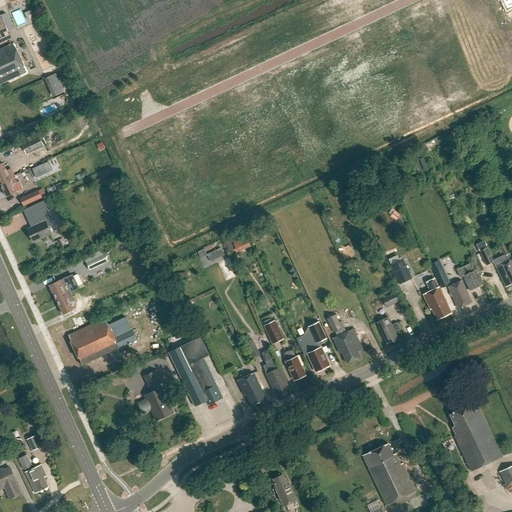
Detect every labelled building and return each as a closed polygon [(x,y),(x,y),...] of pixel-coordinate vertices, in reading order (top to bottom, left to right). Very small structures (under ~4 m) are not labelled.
[(511,0),(502,0),(508,11),(511,9),(511,0)] [(491,16),(486,19),(478,3),(465,9),(475,30),(487,24),(488,26),(494,23),(491,16)] [(0,44),(11,39),(1,16),(0,16),(0,44)] [(388,38),(398,61),(415,53),(404,31),(404,32),(389,39),(388,38)] [(0,84),(27,72),(14,44),(0,50),(0,84)] [(40,137),(22,145),(26,153),(43,145),(40,137)] [(43,165),(47,172),(52,170),(49,162),(43,165)] [(0,164),(0,182),(14,176),(11,169),(6,171),(2,164),(0,164)] [(0,182),(0,183),(6,197),(16,193),(21,190),(14,176),(0,182)] [(39,190),(20,199),(24,206),(43,198),(39,190)] [(39,223),(26,229),(33,243),(51,235),(48,228),(53,225),(45,207),(34,212),(39,223)] [(388,217),(394,222),(399,216),(393,211),(388,217)] [(511,224),(510,220),(503,224),(511,242),(511,241),(511,224)] [(237,252),(251,246),(247,237),(233,242),(237,252)] [(487,247),(480,251),(487,265),(494,262),(487,247)] [(210,259),(223,252),(222,249),(208,255),(210,259)] [(86,262),(90,271),(103,265),(99,256),(86,262)] [(212,281),(226,275),(219,258),(204,264),(212,281)] [(511,259),(499,265),(496,267),(506,287),(509,285),(511,283),(511,259)] [(412,279),(403,260),(391,266),(399,284),(412,279)] [(438,261),(429,265),(432,269),(440,265),(438,261)] [(463,276),(470,291),(483,285),(476,270),(475,271),(472,263),(457,270),(461,278),(463,276)] [(59,282),(49,286),(56,301),(70,294),(79,289),(73,275),(59,282)] [(438,278),(442,288),(449,284),(445,275),(438,278)] [(26,288),(35,284),(32,278),(24,282),(26,288)] [(423,295),(431,310),(432,309),(437,320),(452,313),(439,287),(438,288),(434,279),(426,283),(431,291),(423,295)] [(448,287),(458,309),(472,303),(462,281),(448,287)] [(80,302),(94,297),(93,293),(79,298),(80,302)] [(399,301),(395,293),(383,299),(387,307),(399,301)] [(56,301),(63,315),(73,311),(69,303),(74,301),(70,294),(56,301)] [(337,315),(329,319),(335,333),(336,332),(338,337),(334,339),(341,353),(343,353),(347,363),(362,357),(359,351),(364,349),(355,329),(348,332),(343,322),(341,323),(337,315)] [(381,329),(388,344),(399,339),(395,332),(401,329),(398,323),(392,325),(392,324),(391,325),(387,317),(378,321),(382,329),(381,329)] [(105,320),(69,337),(81,364),(83,367),(111,354),(114,361),(122,357),(119,350),(105,320)] [(264,326),(273,344),(283,339),(275,321),(264,326)] [(309,355),(317,372),(330,365),(324,354),(325,354),(322,348),(320,348),(319,346),(320,341),(326,339),(327,341),(328,341),(319,322),(309,327),(312,333),(297,339),(305,356),(309,355)] [(228,326),(232,336),(237,334),(233,324),(228,326)] [(133,331),(114,339),(119,349),(137,341),(133,331)] [(212,404),(223,398),(204,358),(210,355),(201,337),(169,352),(195,407),(206,402),(212,404)] [(247,343),(254,359),(261,355),(253,340),(247,343)] [(278,392),(279,395),(287,391),(283,380),(285,379),(280,369),(279,369),(271,350),(262,354),(268,366),(264,368),(267,375),(276,393),(278,392)] [(292,372),(296,380),(297,379),(301,379),(303,377),(305,376),(301,369),(302,368),(300,364),(302,363),(299,356),(296,357),(292,350),(284,354),(287,361),(286,362),(291,372),(292,372)] [(151,410),(156,421),(173,413),(162,388),(165,387),(157,371),(146,376),(153,392),(144,396),(146,400),(139,403),(144,413),(151,410)] [(244,395),(246,395),(251,406),(259,403),(261,405),(266,402),(266,399),(254,373),(238,381),(244,395)] [(455,426),(453,427),(457,436),(455,436),(471,472),(502,457),(476,402),(450,414),(455,426)] [(26,441),(32,453),(41,448),(35,436),(26,441)] [(11,450),(19,451),(20,440),(12,439),(11,450)] [(0,443),(0,460),(0,461),(10,457),(3,443),(0,443)] [(388,444),(363,456),(386,506),(416,492),(403,464),(401,465),(396,454),(393,455),(388,444)] [(25,472),(36,494),(49,488),(44,478),(46,477),(41,465),(34,468),(28,455),(19,459),(25,472)] [(511,464),(498,471),(505,487),(511,483),(511,464)] [(3,470),(3,469),(0,470),(0,487),(4,486),(10,499),(21,494),(15,481),(16,480),(10,467),(3,470)] [(275,488),(284,507),(297,501),(289,485),(288,485),(283,475),(282,475),(279,474),(275,476),(274,479),(273,479),(277,487),(275,488)]
